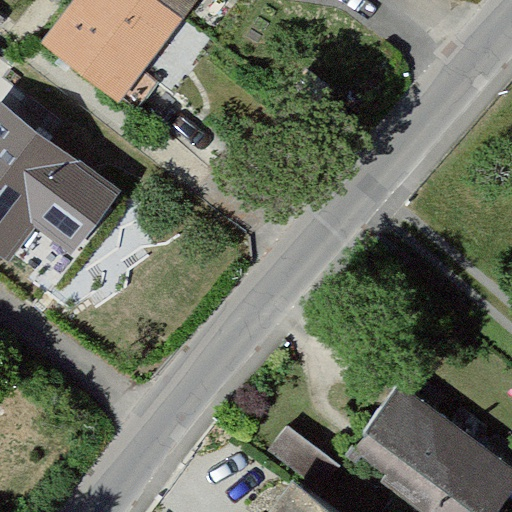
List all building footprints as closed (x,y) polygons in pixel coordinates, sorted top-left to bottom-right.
[(67,0),(39,36),(113,92),(184,0),(67,0)] [(0,107),(0,249),(6,254),(32,220),(72,250),(115,193),(0,107)] [(428,511),(482,511),(511,471),(511,465),(393,378),(341,448),(428,511)] [(287,426),(269,452),(318,486),(336,460),(287,426)] [(345,511),(291,471),(259,511),(345,511)]
